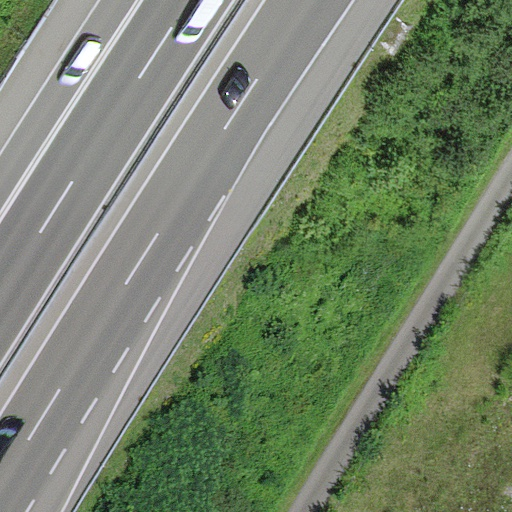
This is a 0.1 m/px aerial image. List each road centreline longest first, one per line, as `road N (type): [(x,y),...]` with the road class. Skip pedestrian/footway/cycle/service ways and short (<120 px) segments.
road 1 (motorway): [(0,488),(310,0)]
road 2 (unclassified): [(511,176),(306,511)]
road 3 (motorway): [(191,0),(0,297)]
